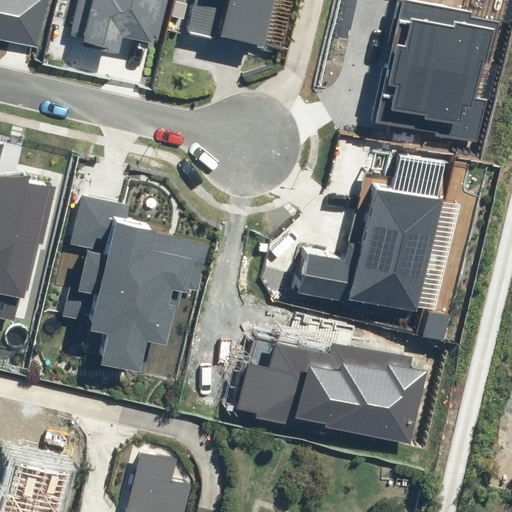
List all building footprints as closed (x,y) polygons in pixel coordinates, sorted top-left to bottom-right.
[(0,0),(0,29),(40,39),(49,0),(0,0)] [(73,0),(67,27),(115,38),(118,25),(145,31),(152,0),(73,0)] [(189,0),(185,20),(257,36),(264,0),(189,0)] [(444,0),(401,0),(375,104),(476,129),(485,93),(477,91),(497,13),(444,0)] [(0,158),(0,303),(10,306),(42,175),(13,168),(15,158),(0,158)] [(300,239),(291,279),(412,307),(439,193),(368,177),(354,232),(347,230),(342,249),(300,239)] [(64,276),(59,301),(106,312),(98,343),(128,350),(135,321),(177,331),(198,239),(145,226),(147,218),(121,212),(124,200),(77,189),(66,233),(81,237),(72,274),(64,276)] [(260,342),(247,402),(262,406),(261,414),(314,426),(315,419),(406,440),(420,377),(406,373),(409,358),(335,341),(331,358),(260,342)] [(171,449),(132,440),(116,511),(178,511),(187,476),(166,471),(171,449)] [(0,511),(62,511),(71,476),(26,465),(19,492),(3,488),(0,500),(0,511)]
